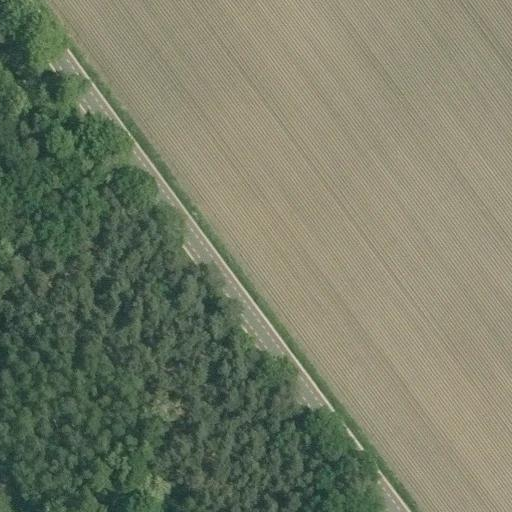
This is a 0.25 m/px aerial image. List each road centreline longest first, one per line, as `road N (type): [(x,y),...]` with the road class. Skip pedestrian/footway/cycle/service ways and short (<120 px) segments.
road 1 (tertiary): [(398,511),(20,0)]
road 2 (track): [(0,222),(105,114)]
